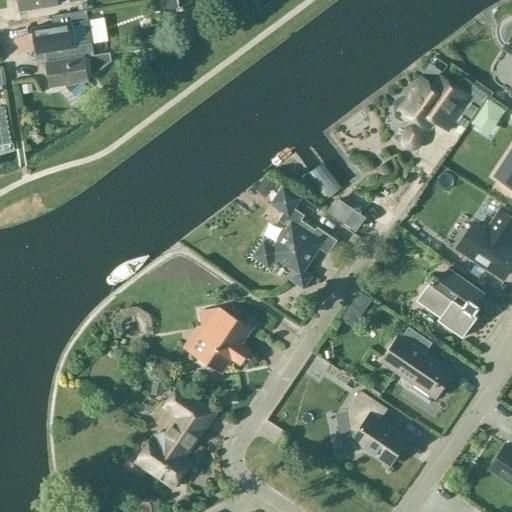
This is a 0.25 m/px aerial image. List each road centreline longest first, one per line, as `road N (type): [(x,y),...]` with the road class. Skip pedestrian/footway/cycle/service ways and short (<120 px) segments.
road 1 (residential): [(292,511),(242,478),(236,451),(373,249)]
road 2 (residential): [(416,511),(511,357)]
